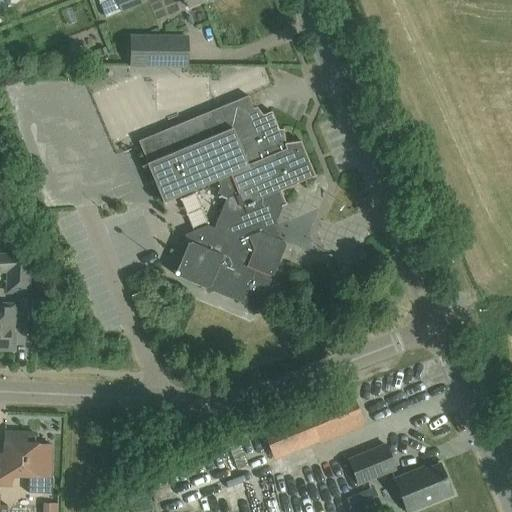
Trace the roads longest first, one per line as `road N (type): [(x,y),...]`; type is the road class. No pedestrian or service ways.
road 1 (tertiary): [(437,325),(302,0)]
road 2 (residential): [(165,399),(234,402),(437,325)]
road 3 (tertiary): [(511,505),(437,325)]
road 4 (residential): [(165,399),(0,390)]
